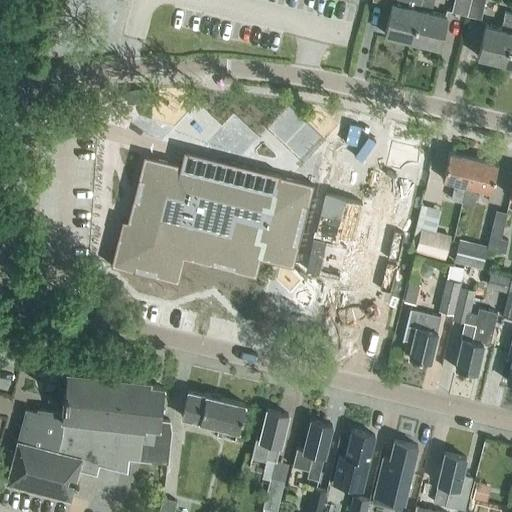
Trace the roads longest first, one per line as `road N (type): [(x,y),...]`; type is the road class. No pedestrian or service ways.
road 1 (residential): [(511,423),(5,298)]
road 2 (unclassified): [(511,125),(236,67),(128,67),(17,81)]
road 3 (residential): [(5,298),(17,81)]
